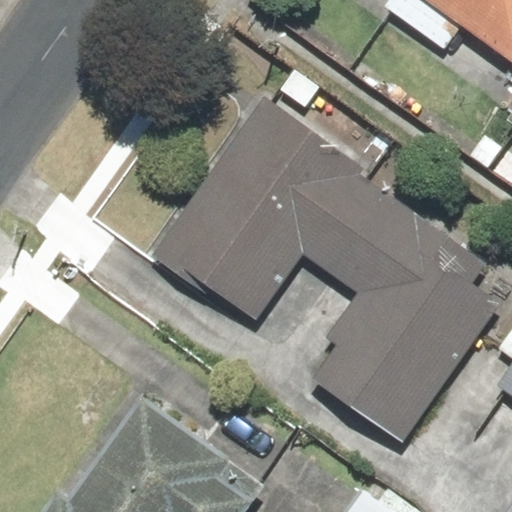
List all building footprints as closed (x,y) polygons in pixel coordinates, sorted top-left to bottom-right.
[(511,0),(418,0),(511,66),(511,0)] [(250,96),(145,255),(252,325),(297,258),(353,295),(323,341),(342,353),(316,393),(404,451),(511,286),(511,281),(355,178),(361,169),(250,96)] [(511,511),(511,358),(493,388),(511,400),(511,511)] [(253,511),(266,495),(148,406),(68,511),(253,511)] [(378,500),(367,491),(351,511),(422,511),(388,486),(378,500)]
